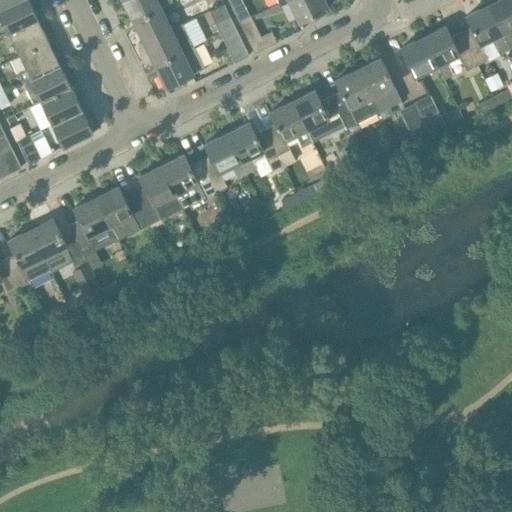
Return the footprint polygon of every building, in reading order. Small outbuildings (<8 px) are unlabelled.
[(9,32),(38,19),(28,0),(14,0),(0,7),(0,13),(4,21),(0,23),(0,36),(9,32)] [(124,0),(134,19),(160,6),(172,1),(172,0),(124,0)] [(324,0),(289,0),(300,21),(328,7),(324,0)] [(511,0),(497,0),(489,4),(510,48),(511,46),(511,0)] [(216,23),(220,32),(235,25),(224,3),(210,11),(216,23)] [(472,26),(463,31),(478,63),(489,58),(482,44),(492,39),(499,53),(510,48),(489,4),(467,15),(472,26)] [(145,41),(171,28),(160,6),(134,19),(145,41)] [(239,21),(255,53),(276,42),(272,32),(261,37),(250,15),(239,21)] [(9,32),(20,54),(48,40),(38,19),(9,32)] [(171,28),(145,41),(155,64),(194,45),(183,22),(171,29),(171,28)] [(235,25),(220,32),(235,62),(249,55),(235,25)] [(438,64),(445,78),(454,74),(446,60),(458,54),(466,69),(478,63),(463,31),(452,37),(446,25),(424,36),(438,64)] [(415,75),(438,64),(424,36),(401,47),(415,75)] [(60,63),(48,40),(20,54),(27,68),(18,72),(23,81),(47,70),(60,63)] [(205,67),(194,45),(155,64),(167,86),(205,67)] [(381,57),(359,68),(380,111),(401,100),(381,57)] [(60,63),(47,70),(23,81),(34,103),(42,99),(70,85),(60,63)] [(331,95),(347,127),(380,111),(359,68),(336,79),(341,90),(331,95)] [(53,122),(82,108),(70,85),(42,99),(53,122)] [(346,128),(347,127),(331,95),(321,100),(315,89),(293,100),(313,141),(324,136),(317,122),(328,117),(333,125),(342,120),(346,128)] [(498,104),(511,97),(511,95),(509,89),(494,96),(498,104)] [(4,90),(0,92),(0,106),(1,108),(11,104),(4,90)] [(430,94),(415,102),(432,136),(447,128),(430,94)] [(494,96),(477,104),(481,112),(498,104),(494,96)] [(276,123),(266,128),(285,166),(296,160),(285,138),(295,133),(302,147),(313,141),(293,100),(270,111),(276,123)] [(416,143),(432,136),(415,102),(399,110),(416,143)] [(29,114),(26,108),(10,115),(6,117),(9,123),(29,114)] [(82,108),(53,122),(65,146),(93,132),(82,108)] [(273,172),(285,166),(266,128),(256,133),(250,121),(227,132),(247,173),(257,168),(251,155),(262,150),(273,172)] [(19,124),(11,128),(17,140),(25,135),(19,124)] [(237,177),(247,173),(227,132),(205,143),(210,155),(201,159),(216,192),(227,187),(219,170),(231,164),(237,177)] [(41,157),(30,134),(17,140),(28,163),(41,157)] [(6,135),(0,138),(0,151),(11,146),(6,135)] [(11,146),(0,151),(0,153),(9,173),(22,167),(11,146)] [(0,177),(9,173),(0,153),(0,177)] [(363,160),(366,168),(381,161),(377,153),(363,160)] [(162,164),(184,208),(216,192),(201,159),(190,165),(184,154),(162,164)] [(348,168),(351,175),(366,168),(363,160),(348,168)] [(184,208),(162,164),(139,176),(145,187),(136,191),(151,223),(184,208)] [(330,175),(297,192),(301,200),(334,184),(330,175)] [(119,186),(97,196),(118,240),(151,223),(136,191),(124,197),(119,186)] [(301,200),(297,192),(281,199),(285,208),(301,200)] [(96,251),(118,240),(97,196),(73,208),(78,218),(69,223),(77,241),(83,252),(94,247),(96,251)] [(252,223),(247,214),(235,220),(239,229),(252,223)] [(63,265),(56,250),(67,245),(53,218),(32,228),(51,269),(52,271),(63,265)] [(232,224),(215,233),(219,240),(236,232),(232,224)] [(15,254),(6,258),(19,286),(30,281),(30,280),(51,269),(32,228),(9,240),(15,254)] [(186,256),(183,249),(169,255),(172,262),(186,256)] [(0,279),(2,278),(9,291),(19,286),(6,258),(0,261),(0,279)] [(75,269),(72,270),(88,304),(103,296),(102,292),(101,291),(100,289),(88,263),(75,269)] [(102,292),(103,296),(117,289),(114,282),(100,289),(101,291),(102,292)] [(39,327),(72,312),(68,304),(68,305),(67,303),(50,310),(51,313),(46,315),(44,309),(33,314),(39,327)]
